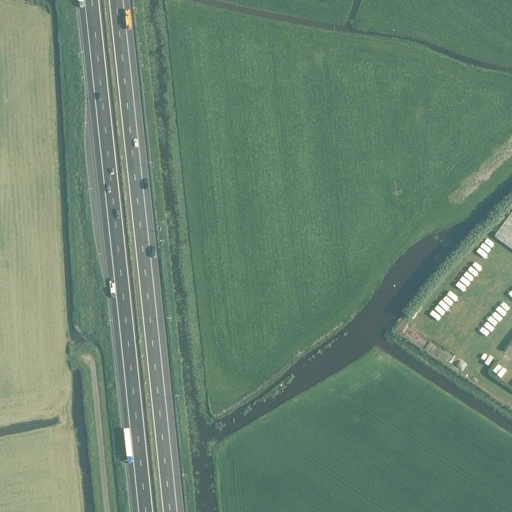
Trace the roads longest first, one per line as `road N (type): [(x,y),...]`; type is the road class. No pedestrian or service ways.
road 1 (motorway): [(172,511),(119,0)]
road 2 (motorway): [(88,0),(141,511)]
road 3 (track): [(106,511),(90,360),(52,359)]
